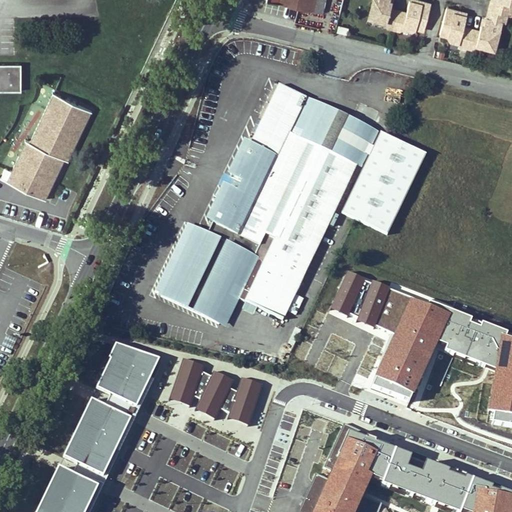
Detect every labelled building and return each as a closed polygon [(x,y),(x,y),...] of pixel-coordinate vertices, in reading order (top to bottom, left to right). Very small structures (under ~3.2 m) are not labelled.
[(266,0),(322,13),(325,0),(266,0)] [(372,0),(368,17),(386,23),(385,25),(389,29),(398,31),(401,30),(410,32),(415,30),(422,31),(429,3),(423,2),(422,5),(409,2),(406,14),(398,12),(389,9),(391,4),(387,3),(388,0),(372,0)] [(511,0),(491,0),(490,6),(494,7),(493,10),(498,11),(496,20),(487,17),(483,31),(480,30),(464,26),(467,16),(455,13),(455,10),(448,8),(440,36),(448,38),(450,43),(459,45),(461,49),(472,51),(476,49),(477,46),(494,51),(502,22),(506,23),(508,16),(511,16),(511,0)] [(493,10),(494,7),(490,6),(487,17),(496,20),(498,11),(493,10)] [(337,24),(335,31),(347,34),(349,27),(337,24)] [(0,87),(15,88),(15,62),(0,62),(0,87)] [(374,129),(278,84),(250,143),(249,143),(206,233),(186,223),(153,292),(226,326),(238,300),(283,321),(374,129)] [(0,178),(44,199),(64,159),(66,160),(90,110),(53,93),(37,126),(45,129),(37,145),(26,140),(12,171),(5,168),(0,178)] [(424,152),(377,130),(339,210),(386,232),(424,152)] [(495,372),(485,423),(511,428),(511,337),(450,313),(438,343),(447,347),(444,352),(495,372)] [(7,335),(4,340),(14,345),(16,340),(7,335)] [(4,340),(2,346),(11,350),(14,345),(4,340)] [(89,511),(99,491),(96,490),(103,475),(105,476),(132,419),(128,417),(133,405),(138,407),(161,359),(117,345),(110,360),(113,361),(99,389),(111,395),(105,406),(94,401),(66,457),(77,463),(71,476),(61,471),(40,511),(89,511)] [(182,361),(167,401),(187,408),(191,397),(200,373),(202,368),(182,361)] [(200,373),(191,397),(199,401),(210,379),(200,373)] [(199,401),(194,411),(213,421),(218,410),(228,390),(232,382),(213,373),(210,379),(199,401)] [(228,415),(226,420),(246,427),(260,387),(240,380),(236,394),(228,415)] [(228,390),(218,410),(228,415),(236,394),(228,390)] [(509,511),(511,497),(511,496),(503,493),(502,496),(478,487),(479,484),(464,478),(462,481),(451,476),(452,474),(444,471),(442,473),(431,469),(432,466),(424,463),(423,466),(401,457),(402,454),(386,448),(387,445),(375,441),(374,444),(365,441),(368,435),(342,425),(324,469),(347,478),(351,469),(382,481),(380,485),(389,489),(390,485),(401,489),(400,493),(408,496),(410,493),(421,498),(420,500),(431,504),(435,496),(442,499),(440,504),(452,509),(451,511),(460,511),(509,511)] [(314,475),(297,511),(377,511),(381,503),(314,475)]
